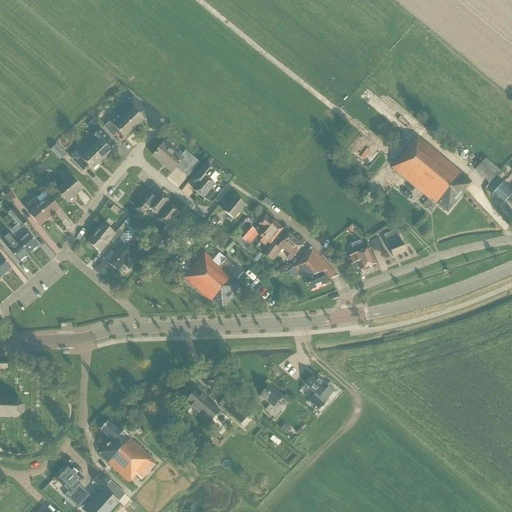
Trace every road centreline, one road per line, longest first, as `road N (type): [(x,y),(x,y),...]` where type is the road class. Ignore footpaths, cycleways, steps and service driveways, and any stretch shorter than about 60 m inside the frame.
road 1 (track): [(436,257),(374,194),(372,183),(394,157),(200,0)]
road 2 (track): [(304,332),(318,361),(356,397),(356,410),(259,511)]
road 3 (tertiary): [(349,317),(135,329)]
road 4 (residential): [(0,469),(41,469),(77,431),(85,337)]
road 5 (tertiary): [(349,317),(410,305),(511,268)]
road 6 (residential): [(349,317),(340,274),(262,205)]
road 7 (residential): [(66,255),(133,156)]
